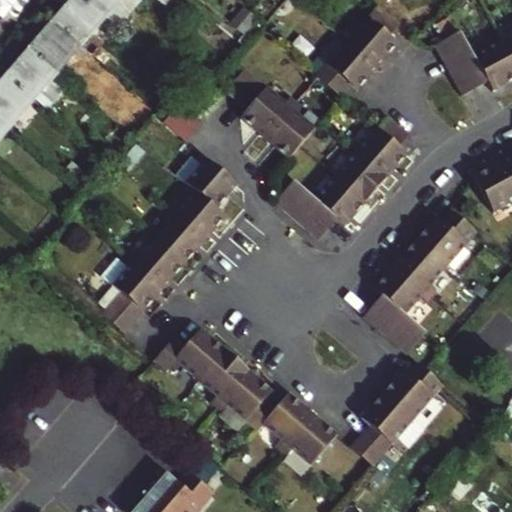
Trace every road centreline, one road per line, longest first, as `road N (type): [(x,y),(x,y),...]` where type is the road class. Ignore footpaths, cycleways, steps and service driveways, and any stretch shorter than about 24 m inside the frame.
road 1 (residential): [(318,305),(264,258),(223,306),(346,411),(387,363)]
road 2 (residential): [(511,118),(448,155),(318,305)]
road 3 (residential): [(94,411),(9,511)]
